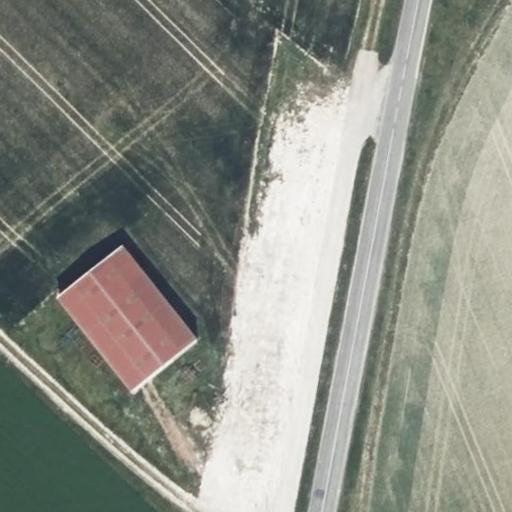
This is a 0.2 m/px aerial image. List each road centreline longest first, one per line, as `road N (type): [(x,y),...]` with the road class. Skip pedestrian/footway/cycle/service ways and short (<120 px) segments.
road 1 (tertiary): [(320,511),(425,0)]
road 2 (track): [(193,511),(0,333)]
